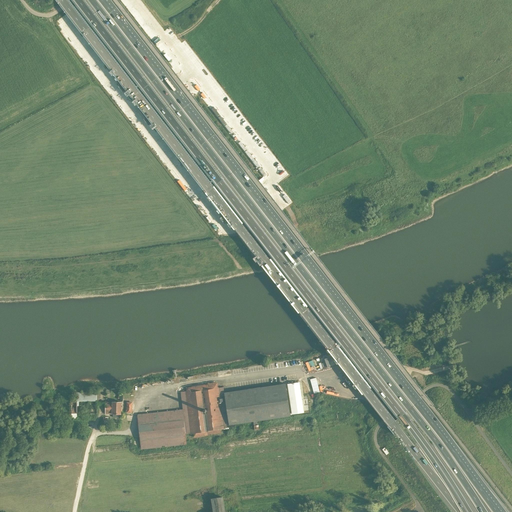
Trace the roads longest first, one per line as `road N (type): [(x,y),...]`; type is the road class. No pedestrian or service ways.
road 1 (motorway): [(78,0),(477,511)]
road 2 (motorway): [(62,0),(461,511)]
road 3 (motorway): [(495,511),(97,0)]
road 4 (unclassified): [(416,511),(421,508),(374,437),(427,387),(452,391),(511,473)]
road 5 (track): [(209,210),(78,39),(78,25),(99,0)]
